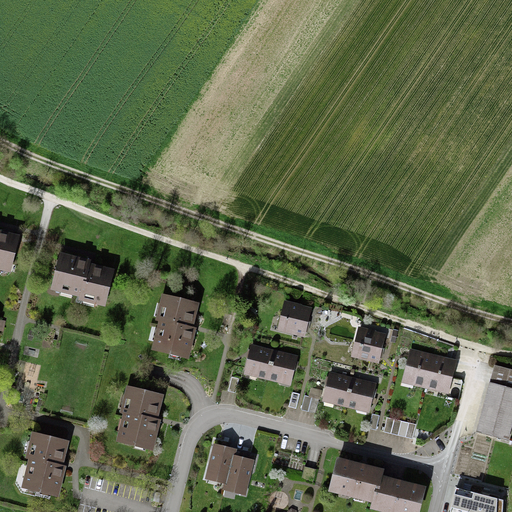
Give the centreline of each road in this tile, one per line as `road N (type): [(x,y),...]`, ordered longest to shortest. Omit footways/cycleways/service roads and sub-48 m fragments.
road 1 (track): [(511,322),(32,159),(0,140)]
road 2 (track): [(0,178),(478,347)]
road 3 (residential): [(444,468),(216,415),(189,440),(172,511)]
